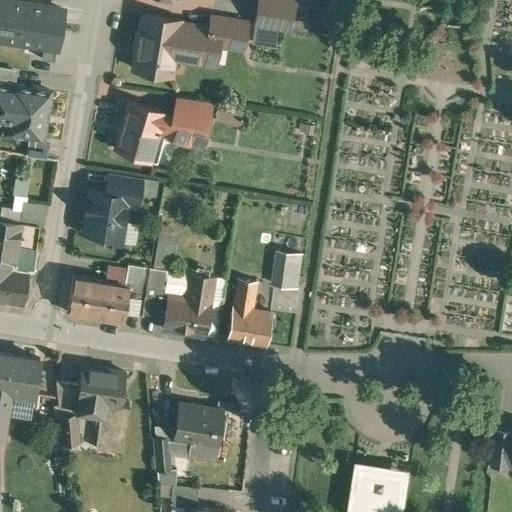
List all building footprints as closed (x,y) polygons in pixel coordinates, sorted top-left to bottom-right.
[(14,0),(0,0),(0,19),(11,22),(14,0)] [(296,0),(258,0),(255,23),(292,29),(296,0)] [(63,11),(29,6),(22,49),(55,55),(63,11)] [(182,21),(143,14),(141,28),(137,30),(134,53),(136,57),(134,68),(170,74),(173,55),(206,61),(208,43),(242,49),(247,21),(211,15),(209,28),(182,24),(182,21)] [(11,67),(0,65),(0,83),(8,85),(11,67)] [(50,90),(14,84),(14,86),(8,85),(0,83),(0,123),(1,123),(4,121),(8,121),(6,131),(42,137),(50,90)] [(163,110),(129,99),(114,148),(156,160),(164,134),(201,144),(209,118),(206,117),(211,101),(178,96),(173,115),(163,112),(163,110)] [(142,177),(109,171),(105,191),(128,195),(127,203),(137,205),(142,177)] [(105,191),(91,189),(89,199),(86,198),(86,200),(89,200),(87,210),(84,210),(84,211),(87,212),(83,232),(102,235),(101,239),(120,243),(127,203),(128,195),(105,191)] [(21,224),(0,220),(0,244),(17,247),(17,245),(21,224)] [(17,247),(0,244),(0,300),(23,304),(29,270),(33,271),(35,258),(21,255),(23,246),(17,245),(17,247)] [(300,254),(276,251),(271,283),(295,287),(300,254)] [(149,266),(128,263),(125,283),(130,284),(126,310),(142,313),(147,284),(149,266)] [(125,283),(73,274),(67,312),(124,321),(126,310),(130,284),(125,283)] [(214,277),(190,274),(186,297),(211,301),(214,277)] [(256,281),(237,277),(232,305),(252,308),(256,281)] [(164,286),(147,284),(142,313),(159,316),(164,286)] [(186,297),(169,295),(164,328),(205,335),(211,301),(186,297)] [(252,308),(232,305),(227,338),(267,345),(272,311),(252,308)] [(39,358),(0,352),(0,388),(10,391),(33,394),(39,358)] [(124,372),(81,365),(78,384),(75,400),(77,401),(103,405),(119,407),(119,406),(124,372)] [(78,384),(55,380),(58,414),(75,413),(77,401),(75,400),(78,384)] [(10,391),(0,388),(0,435),(3,436),(10,391)] [(224,409),(179,403),(174,438),(218,444),(224,409)] [(119,407),(103,405),(96,447),(97,447),(98,441),(123,445),(122,452),(124,452),(130,407),(119,406),(119,407)] [(75,413),(58,414),(61,444),(79,443),(77,413),(75,413)] [(511,432),(497,430),(493,464),(511,466),(511,432)] [(169,437),(155,438),(157,470),(171,469),(169,437)] [(399,511),(405,466),(353,459),(345,511),(399,511)] [(198,486),(173,484),(171,505),(188,507),(188,505),(196,506),(198,486)]
